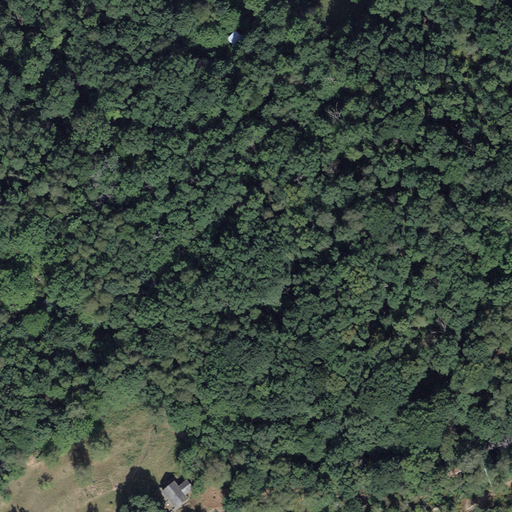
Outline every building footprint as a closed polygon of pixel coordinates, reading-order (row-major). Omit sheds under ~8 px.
[(235,34),(229,41),(235,47),(242,39),(235,34)] [(69,290),(60,297),(68,307),(76,300),(69,290)] [(54,296),(43,304),(55,318),(65,311),(54,296)] [(178,487),(185,496),(194,489),(187,480),(178,487)] [(175,509),(187,499),(185,496),(178,487),(173,481),(161,491),(175,509)]
